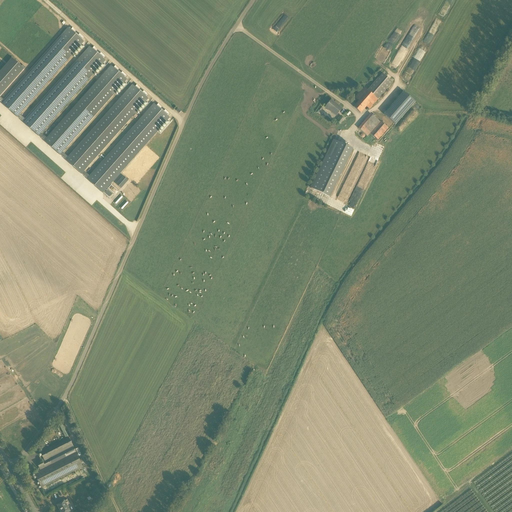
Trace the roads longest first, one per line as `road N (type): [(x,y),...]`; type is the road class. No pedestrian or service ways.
road 1 (unclassified): [(9,469),(63,400),(194,99),(252,0)]
road 2 (unknown): [(45,0),(184,123)]
